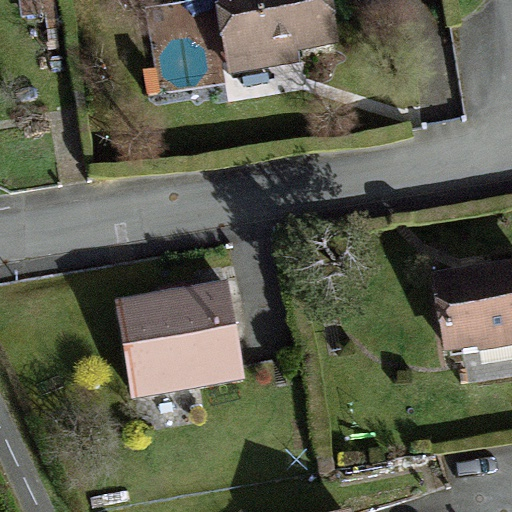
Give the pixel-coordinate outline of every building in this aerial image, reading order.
[(44,0),(21,0),(23,8),(45,6),(44,0)] [(325,0),(218,0),(229,60),(292,49),(332,42),(325,0)] [(231,72),(294,61),(292,49),(229,60),(231,72)] [(511,266),(435,279),(447,347),(511,336),(511,266)] [(227,290),(118,308),(132,394),(242,375),(227,290)]
